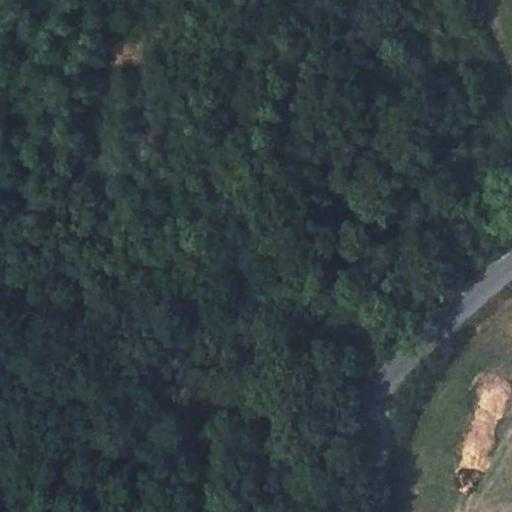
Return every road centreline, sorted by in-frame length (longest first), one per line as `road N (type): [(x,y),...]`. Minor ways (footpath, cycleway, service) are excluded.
road 1 (unclassified): [(378,387),(511,263)]
road 2 (unclassified): [(264,511),(378,387)]
road 3 (unclassified): [(378,387),(378,511)]
